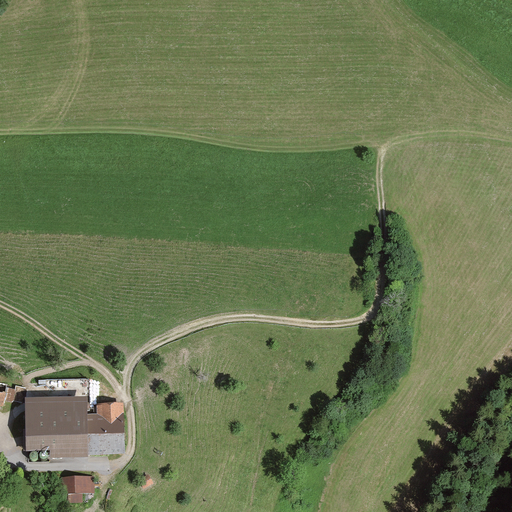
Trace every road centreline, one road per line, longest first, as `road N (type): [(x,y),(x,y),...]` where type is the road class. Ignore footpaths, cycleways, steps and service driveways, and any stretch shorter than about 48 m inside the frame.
road 1 (track): [(511,142),(441,134),(390,143),(379,163),(383,252),(369,315),(335,323),(225,320),(187,330),(132,362),(126,401)]
road 2 (track): [(126,401),(124,462),(0,464)]
road 3 (track): [(0,304),(95,363),(126,401)]
